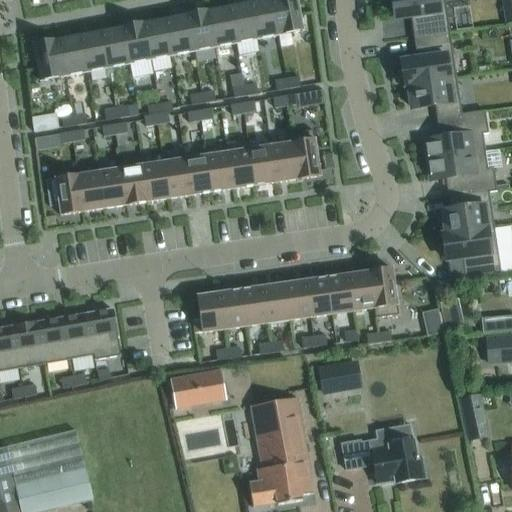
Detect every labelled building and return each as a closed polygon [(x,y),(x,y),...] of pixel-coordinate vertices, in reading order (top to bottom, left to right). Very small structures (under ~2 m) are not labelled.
[(277,37),(270,0),(269,0),(249,4),(256,41),(277,37)] [(295,0),(270,0),(277,37),(302,32),(295,0)] [(449,34),(443,0),(390,0),(393,15),(394,15),(394,20),(410,18),(413,39),(449,34)] [(256,41),(249,4),(228,8),(235,45),(256,41)] [(235,45),(228,8),(207,12),(214,49),(235,45)] [(505,25),(511,24),(511,8),(503,10),(505,25)] [(214,49),(207,12),(185,16),(193,53),(214,49)] [(193,53),(185,16),(164,20),(171,57),(193,53)] [(171,57),(164,20),(142,25),(150,62),(171,57)] [(150,62),(142,25),(121,29),(128,66),(150,62)] [(128,66),(121,29),(100,33),(107,70),(128,66)] [(107,70),(100,33),(79,37),(86,74),(107,70)] [(456,80),(449,34),(413,39),(416,60),(400,62),(401,67),(400,67),(403,83),(404,88),(408,87),(456,80)] [(86,74),(79,37),(58,41),(65,78),(86,74)] [(65,78),(58,41),(33,46),(40,83),(65,78)] [(298,78),(286,80),(288,90),(299,88),(298,78)] [(288,90),(286,80),(274,82),(276,92),(288,90)] [(461,115),(456,80),(408,87),(409,90),(408,91),(410,106),(411,106),(411,110),(434,106),(436,120),(461,116),(461,115)] [(257,95),(255,86),(243,88),(245,97),(257,95)] [(245,97),(243,88),(231,90),(233,99),(245,97)] [(214,103),(212,93),(201,95),(202,105),(214,103)] [(202,105),(201,95),(189,97),(191,107),(202,105)] [(298,106),(296,96),(284,98),(286,108),(298,106)] [(286,108),(284,98),(272,100),(274,110),(286,108)] [(255,113),(253,103),(241,105),(243,115),(255,113)] [(172,113),(171,110),(170,104),(158,106),(160,115),(167,114),(172,113)] [(243,115),(241,105),(230,107),(231,117),(243,115)] [(160,115),(158,106),(146,108),(148,118),(155,116),(160,115)] [(127,108),(115,110),(117,120),(128,118),(127,108)] [(117,120),(115,110),(103,112),(105,122),(117,120)] [(212,120),(210,111),(198,113),(200,122),(212,120)] [(484,112),(461,115),(461,116),(436,120),(439,139),(425,141),(425,146),(424,146),(426,159),(427,159),(428,161),(490,152),(484,153),(482,136),(487,135),(484,112)] [(200,122),(198,113),(187,115),(188,124),(200,122)] [(168,124),(167,114),(160,115),(155,116),(157,126),(168,124)] [(86,125),(84,115),(72,117),(74,127),(86,125)] [(157,126),(155,116),(148,118),(143,118),(145,128),(157,126)] [(74,127),(72,117),(61,119),(62,129),(74,127)] [(127,134),(125,125),(113,127),(115,136),(127,134)] [(115,136),(113,127),(101,129),(103,138),(115,136)] [(84,142),(82,132),(70,134),(72,144),(84,142)] [(289,135),(290,145),(291,144),(297,181),(319,178),(312,132),(289,135)] [(60,146),(72,144),(70,134),(59,136),(60,146)] [(248,151),(249,151),(248,141),(225,145),(226,154),(227,154),(233,191),(254,188),(248,151)] [(291,144),(290,145),(270,148),(275,184),(297,181),(291,144)] [(270,148),(249,151),(248,151),(254,188),(275,184),(270,148)] [(490,153),(490,152),(428,161),(428,164),(427,164),(429,177),(430,176),(430,181),(444,179),(447,199),(488,193),(488,194),(496,193),(493,170),(487,171),(484,154),(490,153)] [(227,154),(226,154),(206,157),(211,194),(233,191),(227,154)] [(211,194),(206,157),(184,161),(190,197),(211,194)] [(190,197),(184,161),(163,164),(169,201),(190,197)] [(169,201),(163,164),(142,167),(147,204),(169,201)] [(147,204),(142,167),(120,170),(126,207),(147,204)] [(126,207),(120,170),(99,174),(104,210),(126,207)] [(104,210),(99,174),(78,177),(83,214),(104,210)] [(83,214),(78,177),(55,180),(55,181),(45,182),(49,208),(59,207),(60,217),(83,214)] [(493,229),(488,194),(488,193),(447,199),(449,212),(442,213),(443,217),(442,217),(444,232),(445,232),(446,235),(446,236),(493,229)] [(500,276),(493,229),(446,236),(446,235),(442,236),(442,241),(441,241),(444,257),(445,257),(445,262),(461,259),(464,281),(500,276)] [(398,316),(391,270),(368,273),(374,310),(373,310),(374,320),(398,316)] [(374,310),(368,273),(347,276),(352,313),(373,310),(374,310)] [(352,313),(347,276),(326,279),(331,316),(352,313)] [(331,316),(326,279),(304,282),(309,319),(331,316)] [(309,319),(304,282),(283,285),(288,322),(309,319)] [(288,322),(283,285),(261,289),(267,325),(288,322)] [(267,325),(261,289),(240,292),(245,328),(267,325)] [(245,328),(240,292),(219,295),(224,331),(245,328)] [(224,331),(219,295),(196,298),(199,320),(201,334),(201,335),(224,331)] [(456,301),(440,305),(445,331),(462,327),(456,301)] [(120,357),(112,311),(86,316),(93,357),(93,362),(120,357)] [(86,316),(62,320),(69,361),(93,357),(86,316)] [(69,361),(62,320),(37,324),(44,365),(69,361)] [(199,320),(193,321),(195,335),(201,334),(199,320)] [(494,320),(480,321),(481,334),(495,333),(494,320)] [(44,365),(37,324),(12,328),(19,370),(44,365)] [(0,372),(19,370),(12,328),(0,330),(0,372)] [(356,342),(355,332),(343,334),(344,344),(356,342)] [(389,333),(377,335),(379,345),(391,343),(389,333)] [(379,345),(377,335),(365,336),(367,346),(379,345)] [(325,346),(324,337),(312,338),(314,348),(325,346)] [(314,348),(312,338),(300,340),(302,350),(314,348)] [(511,338),(485,340),(487,365),(507,364),(507,361),(511,360),(511,338)] [(283,352),(281,343),(269,344),(271,354),(283,352)] [(271,354),(269,344),(257,346),(259,356),(271,354)] [(240,358),(238,349),(226,350),(228,360),(240,358)] [(228,360),(226,350),(215,352),(216,362),(228,360)] [(339,365),(319,368),(323,395),(344,392),(339,365)] [(110,380),(108,370),(96,373),(98,382),(110,380)] [(226,402),(220,372),(169,381),(174,411),(189,408),(211,404),(226,402)] [(85,385),(83,375),(71,378),(74,388),(85,385)] [(74,388),(71,378),(60,380),(62,390),(74,388)] [(36,396),(34,386),(22,388),(24,398),(36,396)] [(22,388),(11,391),(13,401),(24,398),(22,388)] [(478,397),(460,401),(469,442),(487,438),(478,397)] [(313,494),(296,399),(249,408),(259,470),(255,470),(257,483),(248,485),(251,508),(276,504),(276,506),(301,502),(300,496),(313,494)] [(0,477),(12,474),(20,511),(46,511),(92,501),(75,432),(0,450),(0,477)] [(341,446),(345,472),(364,468),(364,467),(372,465),(376,485),(394,482),(395,485),(425,479),(421,460),(417,460),(417,458),(415,458),(412,442),(388,446),(388,448),(378,450),(376,441),(359,444),(359,442),(341,446)] [(20,511),(12,474),(0,477),(0,511),(20,511)]
